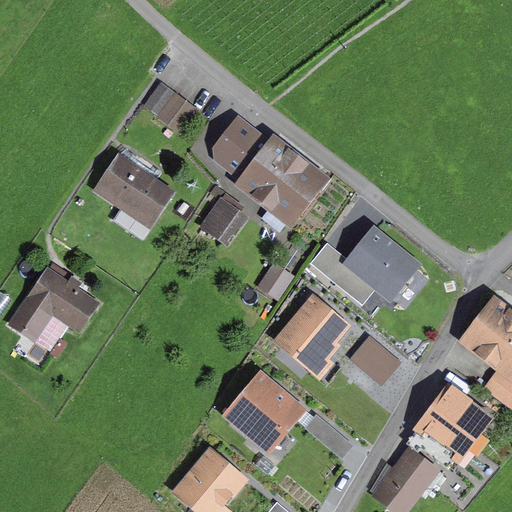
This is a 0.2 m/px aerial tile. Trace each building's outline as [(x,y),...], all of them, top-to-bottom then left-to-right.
[(143,108),(179,132),(194,109),(172,94),(159,85),(143,108)] [(277,201),(294,214),(317,183),(299,170),(304,165),(272,141),(268,148),(246,132),(227,158),(230,167),(245,178),(241,184),(272,207),(277,201)] [(95,189),(149,226),(171,192),(118,156),(95,189)] [(221,199),(202,226),(218,237),(237,210),(221,199)] [(415,265),(374,233),(349,265),(389,297),(415,265)] [(52,311),(79,329),(96,304),(47,269),(10,322),(33,338),(52,311)] [(269,273),(259,288),(276,299),(286,285),(269,273)] [(333,341),(344,327),(313,301),(280,341),(311,367),(322,354),(329,353),(334,348),(333,341)] [(495,362),(511,374),(511,324),(504,318),(508,313),(495,303),(463,345),(491,367),(495,362)] [(381,386),(401,363),(377,343),(368,355),(360,348),(351,360),(381,386)] [(511,409),(511,384),(500,375),(487,393),(511,410),(511,409)] [(268,449),(300,410),(261,378),(229,416),(268,449)] [(420,446),(447,466),(483,421),(475,416),(479,411),(451,390),(415,437),(423,442),(420,446)] [(319,413),(308,427),(344,457),(356,443),(319,413)] [(201,511),(216,511),(242,481),(210,454),(178,492),(201,511)] [(410,454),(375,494),(395,511),(430,471),(410,454)] [(288,511),(277,502),(268,511),(288,511)]
